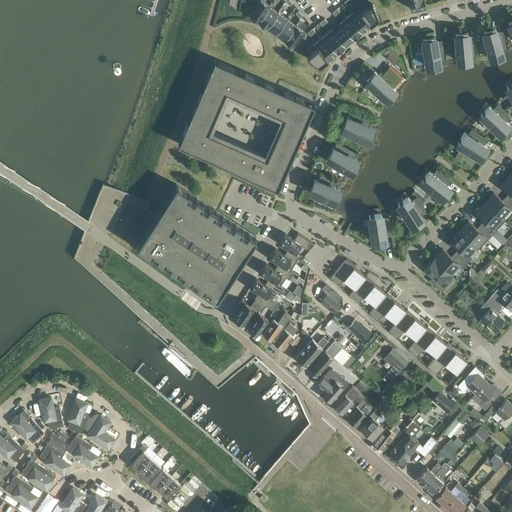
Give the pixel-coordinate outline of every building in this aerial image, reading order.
[(262,0),(258,0),(249,14),(258,20),(269,5),(262,0)] [(365,0),(364,0),(357,7),(370,23),(379,15),(372,1),(369,4),(365,0)] [(426,4),(424,0),(408,0),(411,8),(416,7),(416,8),(421,7),(421,6),(426,4)] [(269,5),(258,20),(267,27),(278,11),(269,5)] [(357,7),(348,14),(362,30),(370,23),(357,7)] [(278,11),(267,27),(276,33),(287,18),(278,11)] [(348,14),(340,21),(343,25),(344,27),(345,27),(352,35),(351,36),(353,37),(362,30),(348,14)] [(287,18),(276,33),(285,39),(296,24),(287,18)] [(296,24),(285,39),(294,46),(297,42),(300,37),(303,39),(307,34),(304,32),(305,30),(296,24)] [(332,27),(324,34),(337,50),(346,43),(345,41),(344,41),(337,33),(338,33),(336,31),(332,27)] [(502,51),(509,49),(505,37),(498,38),(495,28),(483,32),(491,58),(492,57),(491,56),(496,55),(496,56),(503,54),(502,51)] [(459,59),(463,59),(463,60),(470,60),(470,56),(477,55),(476,43),(469,43),(468,33),(456,34),(458,61),(459,61),(459,59)] [(324,34),(315,41),(328,57),(337,50),(324,34)] [(428,64),(432,63),(433,65),(440,64),(439,60),(446,59),(444,47),(437,48),(436,37),(423,39),(427,66),(428,66),(428,64)] [(315,41),(307,48),(310,52),(307,55),(320,64),(328,57),(315,41)] [(393,50),(387,56),(394,63),(398,59),(393,50)] [(215,59),(178,143),(278,187),(314,102),(215,59)] [(375,71),(367,80),(387,98),(388,97),(387,96),(390,92),(391,94),(396,88),(393,86),(402,75),(390,65),(383,72),(381,75),(375,71)] [(493,108),(490,105),(485,110),(486,111),(483,115),(482,113),(481,114),(500,133),(509,124),(502,117),(506,112),(498,103),(493,108)] [(343,128),(368,138),(368,137),(366,137),(368,133),(370,133),(373,127),(369,125),(372,119),(360,114),(357,120),(348,116),(343,128)] [(468,134),(465,132),(461,138),(462,139),(460,143),(459,142),(458,143),(481,157),(488,147),(479,141),(482,135),(472,128),(468,134)] [(351,168),(353,164),(354,165),(357,159),(354,157),(357,151),(346,145),(343,151),(333,147),(328,158),(352,170),(352,169),(351,168)] [(433,173),(430,171),(425,176),(427,177),(424,181),(422,180),(443,197),(451,188),(442,181),(447,176),(437,168),(433,173)] [(511,192),(511,195),(509,198),(511,200),(511,174),(511,173),(505,180),(506,181),(503,184),(511,192)] [(310,190),(335,200),(336,199),(334,199),(336,194),(337,195),(340,188),(336,187),(339,181),(327,176),(325,182),(315,178),(310,190)] [(176,184),(137,245),(217,296),(256,235),(176,184)] [(399,203),(398,203),(413,226),(423,219),(417,210),(423,206),(421,203),(424,198),(415,190),(409,197),(409,196),(403,200),(403,202),(400,204),(399,203)] [(485,202),(501,216),(510,207),(511,208),(511,200),(509,198),(505,202),(495,193),(492,196),(491,195),(485,202)] [(501,216),(485,202),(479,208),(480,209),(477,212),(488,222),(484,226),(493,234),(497,230),(497,229),(505,220),(501,216)] [(370,215),(369,215),(373,242),(386,240),(384,230),(391,228),(389,216),(382,217),(382,213),(374,215),(375,216),(370,217),(370,215)] [(460,230),(480,248),(488,238),(489,239),(493,234),(484,226),(480,230),(469,221),(467,224),(466,223),(460,230)] [(462,250),(458,254),(468,263),(472,258),(470,256),(478,247),(479,248),(480,248),(460,230),(454,236),(454,237),(452,240),(462,250)] [(295,253),(296,252),(301,244),(307,248),(312,241),(297,232),(294,238),(285,232),(279,242),(288,248),(295,253)] [(290,270),(291,270),(300,255),(296,252),(295,253),(288,248),(284,253),(275,247),(269,257),(278,263),(290,270)] [(434,258),(450,273),(452,275),(461,265),(463,267),(468,263),(458,254),(454,259),(444,249),(441,252),(440,251),(434,258)] [(345,258),(330,276),(335,281),(339,285),(345,278),(355,288),(367,275),(367,274),(366,276),(361,271),(360,272),(345,260),(347,258),(347,257),(346,259),(345,258)] [(442,282),(450,273),(434,258),(425,267),(437,278),(433,282),(442,291),(446,286),(442,282)] [(280,285),(281,285),(286,277),(289,279),(294,272),(291,270),(290,270),(278,263),(275,268),(265,262),(259,272),(269,278),(280,285)] [(304,279),(299,275),(296,279),(303,283),(304,279)] [(349,294),(358,302),(366,294),(376,304),(387,291),(386,292),(381,288),(380,289),(366,277),(367,275),(355,288),(349,294)] [(267,306),(271,299),(276,292),(279,294),(284,287),(281,285),(280,285),(269,278),(265,283),(256,277),(250,287),(258,292),(255,298),(266,305),(267,306)] [(497,288),(489,297),(499,306),(503,302),(510,308),(511,306),(511,284),(503,293),(497,288)] [(297,285),(293,292),(296,294),(300,297),(302,288),(297,285)] [(289,290),(286,295),(292,299),(295,294),(289,290)] [(369,312),(378,320),(385,312),(396,322),(408,308),(407,308),(406,309),(401,305),(400,306),(386,294),(388,292),(387,291),(376,304),(369,312)] [(328,292),(320,301),(330,310),(331,309),(334,312),(342,304),(339,301),(342,297),(336,292),(333,296),(328,292)] [(499,306),(489,297),(481,306),(486,312),(480,318),(494,331),(505,320),(495,310),(499,306)] [(254,308),(260,312),(266,305),(255,298),(250,305),(242,299),(236,307),(239,310),(234,317),(243,324),(249,315),(254,308)] [(269,303),(267,306),(274,310),(276,307),(278,304),(277,303),(271,299),(269,303)] [(254,308),(249,315),(255,318),(248,327),(257,334),(268,318),(260,312),(254,308)] [(388,330),(397,338),(405,330),(415,339),(428,325),(427,326),(421,322),(421,323),(406,311),(408,309),(408,308),(396,322),(388,330)] [(274,319),(264,334),(271,340),(276,333),(278,334),(283,327),(289,318),(291,315),(285,311),(283,314),(278,321),(274,319)] [(291,316),(301,321),(301,314),(293,311),(291,316)] [(354,318),(348,325),(357,333),(356,334),(363,340),(370,332),(354,318)] [(273,342),(281,349),(288,341),(292,335),(298,328),(289,322),(287,325),(279,335),(273,342)] [(424,348),(435,357),(448,342),(447,343),(442,339),(441,340),(426,328),(428,326),(428,325),(415,339),(408,347),(417,356),(424,348)] [(289,342),(294,346),(300,338),(299,337),(296,334),(289,342)] [(298,359),(298,360),(303,365),(303,364),(306,366),(328,340),(323,335),(317,342),(313,338),(296,357),(298,359)] [(315,361),(309,368),(316,375),(323,367),(333,356),(342,346),(334,339),(327,348),(322,353),(315,361)] [(427,365),(436,374),(444,365),(455,375),(467,360),(462,356),(461,357),(447,345),(449,343),(448,342),(435,357),(427,365)] [(393,347),(385,357),(395,366),(385,376),(391,381),(409,361),(393,347)] [(163,350),(161,353),(162,355),(187,379),(190,379),(193,376),(192,374),(167,350),(165,349),(163,350)] [(350,355),(342,364),(346,367),(355,357),(351,354),(350,355)] [(403,371),(408,375),(415,367),(410,363),(403,371)] [(468,386),(476,392),(486,380),(482,377),(483,376),(483,372),(475,366),(458,384),(464,390),(468,386)] [(324,374),(317,382),(325,389),(322,393),(331,401),(344,387),(343,386),(347,381),(331,367),(325,375),(324,374)] [(430,376),(425,382),(434,389),(432,391),(435,394),(442,386),(430,376)] [(360,380),(355,386),(363,393),(368,387),(360,380)] [(476,392),(472,397),(479,403),(485,409),(496,398),(502,390),(495,383),(492,384),(491,384),(486,380),(476,392)] [(341,399),(334,406),(342,414),(349,406),(353,401),(351,399),(354,396),(360,402),(356,406),(357,406),(363,399),(373,408),(375,406),(364,396),(365,396),(363,393),(355,386),(353,385),(350,388),(341,399)] [(440,392),(434,398),(449,412),(450,411),(454,415),(459,409),(455,405),(440,392)] [(499,422),(505,427),(511,420),(511,401),(511,402),(511,403),(506,399),(503,403),(498,398),(491,406),(503,417),(499,422)] [(363,399),(357,406),(358,408),(355,412),(348,419),(356,427),(368,414),(373,408),(363,399)] [(404,423),(407,426),(425,406),(422,403),(416,410),(416,409),(404,423)] [(368,420),(361,427),(372,437),(379,430),(383,426),(375,418),(381,411),(376,407),(369,414),(371,416),(368,420)] [(456,418),(444,432),(451,437),(462,423),(470,414),(463,409),(456,418)] [(373,443),(381,450),(387,442),(395,432),(396,433),(400,428),(397,426),(403,418),(397,413),(380,436),(373,443)] [(87,434),(109,447),(115,438),(104,430),(111,420),(101,414),(87,434)] [(22,419),(18,415),(11,421),(26,437),(28,436),(33,442),(45,431),(42,428),(45,425),(41,420),(38,423),(31,416),(27,420),(24,417),(22,419)] [(475,418),(470,423),(475,428),(479,423),(475,418)] [(470,436),(479,444),(489,433),(480,425),(470,436)] [(394,447),(389,452),(402,462),(408,455),(415,446),(419,450),(423,445),(419,442),(413,437),(407,432),(401,438),(395,446),(394,445),(393,447),(394,447)] [(9,455),(15,460),(29,444),(25,441),(21,445),(11,436),(7,441),(0,434),(0,449),(8,457),(9,455)] [(76,434),(67,449),(92,465),(98,456),(98,455),(89,449),(92,444),(76,434)] [(451,438),(439,451),(440,451),(449,459),(460,447),(460,446),(461,445),(467,437),(463,434),(456,442),(451,438)] [(419,450),(424,455),(436,440),(431,435),(423,445),(419,450)] [(488,441),(492,445),(496,441),(492,437),(488,441)] [(45,461),(64,473),(70,464),(70,463),(61,457),(64,452),(48,442),(40,455),(47,459),(45,461)] [(131,457),(130,459),(133,462),(144,449),(146,447),(143,444),(133,454),(131,457)] [(460,447),(449,459),(449,460),(450,459),(454,463),(457,460),(456,455),(455,453),(461,447),(460,447)] [(133,462),(131,464),(140,471),(152,457),(144,449),(133,462)] [(30,457),(31,458),(21,472),(46,489),(53,479),(46,474),(49,469),(35,460),(38,455),(33,452),(30,457)] [(493,460),(499,465),(504,460),(498,455),(493,460)] [(152,457),(140,471),(148,479),(161,465),(152,457)] [(416,478),(425,486),(446,462),(445,461),(441,465),(438,461),(430,470),(427,466),(416,478)] [(446,462),(425,486),(433,493),(443,481),(440,478),(447,470),(449,467),(449,465),(446,462)] [(0,481),(2,479),(8,469),(10,471),(13,466),(8,463),(6,468),(0,463),(0,481)] [(12,472),(15,474),(6,489),(31,505),(37,496),(30,491),(33,486),(17,475),(20,471),(15,467),(12,472)] [(163,467),(150,481),(159,489),(172,475),(163,467)] [(172,475),(159,489),(168,497),(180,483),(172,475)] [(446,505),(456,495),(468,480),(465,478),(463,480),(461,478),(450,490),(445,485),(436,496),(446,505)] [(63,507),(59,511),(98,511),(106,501),(96,494),(89,505),(84,502),(79,499),(83,493),(73,486),(61,505),(63,507)] [(456,495),(446,505),(453,511),(458,511),(466,504),(456,495)] [(461,511),(480,511),(486,506),(490,501),(488,500),(483,504),(480,501),(473,510),(468,505),(461,511)]
